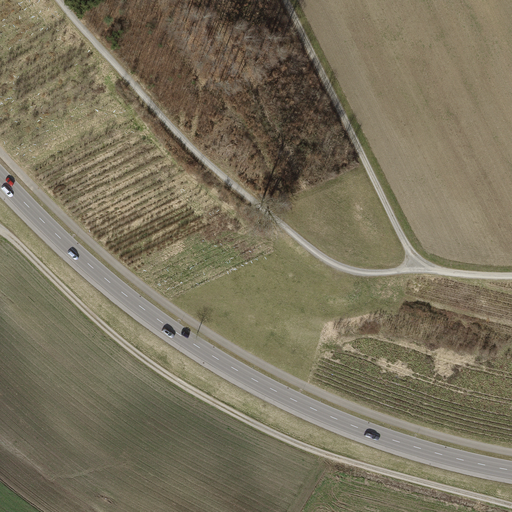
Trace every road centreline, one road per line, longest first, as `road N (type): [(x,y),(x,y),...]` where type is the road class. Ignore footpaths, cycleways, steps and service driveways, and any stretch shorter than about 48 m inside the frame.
road 1 (tertiary): [(511,470),(378,434),(259,382),(127,296),(0,176)]
road 2 (track): [(511,504),(334,457),(212,401),(114,335),(0,227)]
road 3 (track): [(511,275),(360,272),(329,261),(192,147),(59,0)]
road 4 (track): [(420,270),(285,0)]
